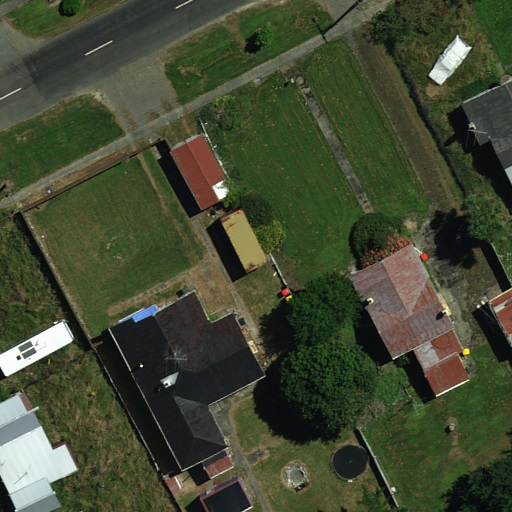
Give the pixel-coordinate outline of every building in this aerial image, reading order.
[(511,86),(458,113),(489,175),(499,170),(511,163),(511,86)] [(196,127),(160,148),(197,212),(232,192),(196,127)] [(511,163),(499,170),(511,197),(511,163)] [(409,245),(343,276),(385,367),(412,355),(434,402),(473,383),(409,245)] [(511,288),(484,303),(511,358),(511,288)] [(211,327),(193,292),(104,337),(178,483),(231,456),(208,411),(261,384),(227,319),(211,327)] [(30,393),(0,409),(0,488),(13,511),(48,511),(85,492),(30,393)] [(240,476),(191,500),(197,511),(251,511),(257,509),(240,476)]
